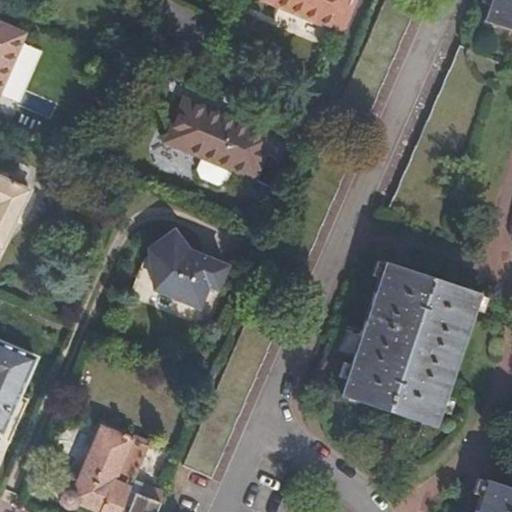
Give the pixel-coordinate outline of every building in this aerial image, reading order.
[(253,0),(330,34),(343,0),(253,0)] [(378,0),(329,118),(357,130),(413,0),(378,0)] [(511,0),(487,0),(481,17),(511,27),(511,0)] [(452,43),(383,205),(431,226),(500,65),(452,43)] [(178,103),(161,144),(247,180),(264,139),(178,103)] [(286,297),(321,217),(334,186),(346,158),(318,145),(307,169),(282,229),(258,284),(286,297)] [(0,250),(29,182),(0,169),(0,250)] [(141,240),(120,291),(197,324),(222,265),(178,245),(166,224),(141,240)] [(349,355),(336,393),(429,427),(476,290),(382,259),(349,355)] [(247,313),(183,461),(212,473),(275,325),(247,313)] [(0,341),(0,428),(32,356),(0,341)] [(153,511),(162,492),(128,478),(143,442),(139,441),(141,437),(131,432),(130,434),(119,430),(121,426),(102,418),(100,424),(73,487),(69,486),(65,486),(61,487),(58,490),(56,493),(55,497),(55,500),(56,504),(58,507),(60,510),(63,511),(64,511),(70,511),(74,511),(77,509),(79,506),(80,502),(98,511),(97,511),(153,511)] [(477,511),(511,511),(511,485),(489,477),(477,511)]
